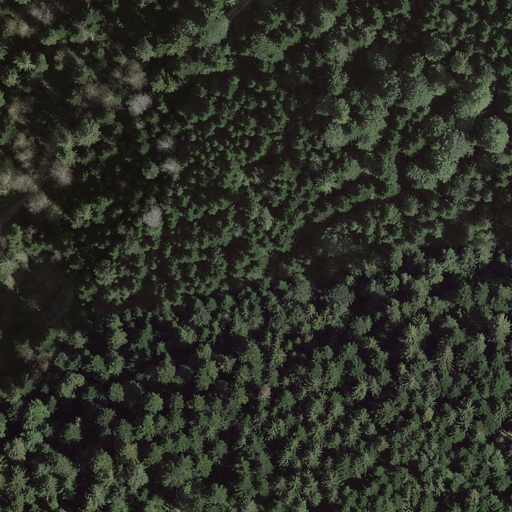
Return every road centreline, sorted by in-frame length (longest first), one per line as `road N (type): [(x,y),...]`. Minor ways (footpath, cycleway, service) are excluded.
road 1 (track): [(169,511),(165,438),(173,408),(202,340),(243,284),(348,204),(459,165),(511,116)]
road 2 (track): [(0,221),(134,90),(247,0)]
